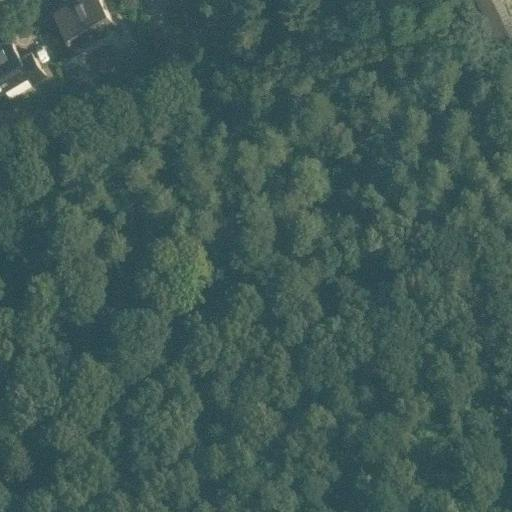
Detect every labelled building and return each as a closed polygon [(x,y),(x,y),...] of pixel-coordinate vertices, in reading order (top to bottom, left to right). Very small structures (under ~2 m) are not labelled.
[(76,46),(117,21),(104,0),(68,0),(73,7),(58,16),(76,46)] [(477,0),(497,40),(498,40),(510,34),(511,32),(511,18),(509,12),(507,14),(500,0),(477,0)] [(0,40),(0,88),(30,70),(35,79),(45,73),(32,50),(21,56),(9,36),(0,40)] [(72,69),(76,77),(77,78),(85,74),(79,63),(71,68),(72,69)] [(76,94),(72,87),(64,85),(56,90),(55,97),(60,104),(68,105),(75,101),(76,94)]
